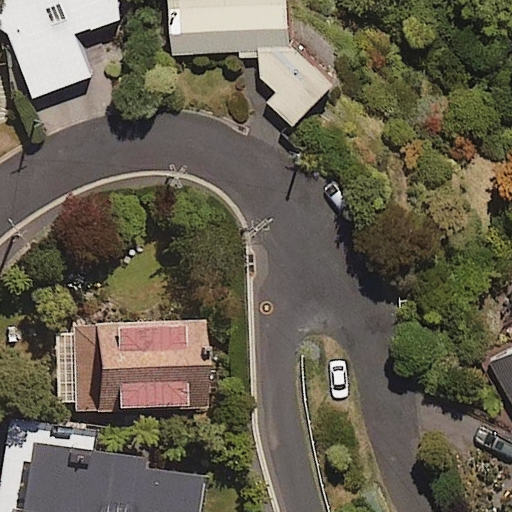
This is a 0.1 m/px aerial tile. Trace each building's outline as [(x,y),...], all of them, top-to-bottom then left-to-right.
[(128,12),(123,0),(0,0),(0,16),(31,97),(90,73),(74,33),(128,12)] [(288,38),(284,0),(167,0),(172,53),(254,45),(264,60),(247,77),(292,124),(333,84),(288,38)] [(200,409),(198,326),(73,330),(75,412),(200,409)] [(511,351),(492,365),(511,396),(511,499),(509,505),(511,506),(511,351)] [(86,463),(90,438),(9,428),(0,494),(0,511),(189,511),(194,477),(86,463)]
